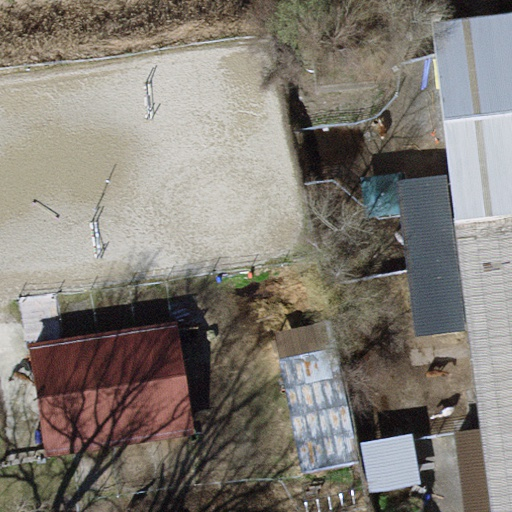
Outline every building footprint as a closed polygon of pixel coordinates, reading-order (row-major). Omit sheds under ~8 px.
[(511,511),(511,14),(444,22),(458,145),(500,511),(511,511)] [(449,169),(407,171),(415,327),(457,325),(449,169)] [(308,467),(357,457),(327,316),(277,326),(308,467)] [(172,330),(34,352),(50,451),(188,430),(172,330)] [(493,511),(490,423),(465,424),(468,511),(493,511)] [(413,432),(365,440),(373,484),(421,475),(413,432)]
